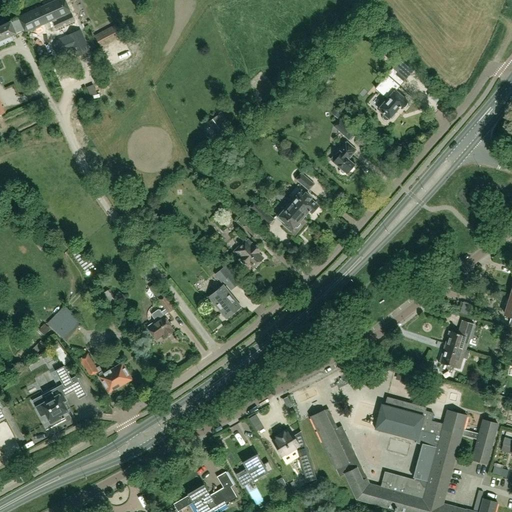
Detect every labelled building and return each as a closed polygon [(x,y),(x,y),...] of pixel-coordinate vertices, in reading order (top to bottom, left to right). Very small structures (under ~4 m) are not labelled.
[(89,50),(80,30),(79,28),(66,0),(58,0),(19,18),(25,32),(53,20),(59,32),(65,29),(68,35),(57,40),(53,46),(57,54),(64,54),(69,48),(72,47),(76,57),(89,50)] [(0,45),(14,40),(12,36),(15,34),(16,34),(11,21),(6,23),(2,22),(0,22),(0,45)] [(116,25),(95,37),(102,49),(123,38),(116,25)] [(401,61),(389,50),(383,57),(395,68),(401,61)] [(406,104),(406,103),(407,101),(395,91),(379,110),(384,114),(383,117),(384,119),(387,120),(389,119),(394,114),(393,113),(398,108),(399,108),(400,107),(401,109),(402,107),(404,107),(406,104)] [(216,116),(208,122),(218,135),(226,130),(216,116)] [(334,125),(343,134),(349,140),(356,132),(340,118),(334,125)] [(356,166),(348,159),(356,150),(347,142),(335,155),(335,154),(331,159),(341,168),(341,171),(343,174),(347,172),(347,173),(350,171),(351,171),(356,166)] [(315,184),(302,173),(297,179),(309,190),(315,184)] [(285,198),(277,190),(274,194),(282,202),(285,198)] [(318,206),(310,199),(311,198),(302,190),(291,203),(290,201),(288,204),(303,217),(307,212),(310,211),(312,213),(318,206)] [(270,214),(266,210),(265,211),(255,202),(250,208),(269,225),(274,220),(269,215),(270,214)] [(299,222),(303,217),(288,204),(277,216),(285,222),(283,224),(291,231),(294,228),(297,228),(300,224),(299,222)] [(259,232),(249,221),(243,215),(238,220),(254,237),(259,232)] [(234,231),(229,233),(227,229),(218,233),(225,248),(238,242),(234,231)] [(258,253),(261,250),(254,244),(254,245),(249,240),(246,242),(246,241),(235,252),(241,258),(240,258),(248,265),(250,263),(254,268),(264,259),(258,253)] [(223,282),(230,290),(239,284),(225,266),(215,275),(221,283),(223,282)] [(162,294),(154,284),(149,289),(156,298),(162,294)] [(241,307),(224,285),(208,297),(226,319),(241,307)] [(174,309),(165,296),(158,300),(167,314),(174,309)] [(81,323),(75,317),(64,307),(47,324),(63,341),(81,323)] [(172,329),(164,317),(148,328),(156,340),(164,335),(166,337),(173,332),(171,329),(172,329)] [(451,331),(448,341),(467,346),(474,324),(464,321),(460,334),(451,331)] [(44,324),(39,330),(44,335),(50,329),(44,324)] [(467,346),(448,341),(441,363),(460,369),(463,358),(467,359),(470,351),(466,350),(467,346)] [(59,351),(58,352),(55,350),(52,354),(63,364),(68,359),(59,351)] [(131,380),(123,365),(109,373),(107,370),(103,371),(100,366),(97,368),(89,353),(79,358),(85,367),(86,367),(91,376),(98,372),(109,391),(117,387),(118,388),(121,387),(121,385),(131,380)] [(430,374),(434,363),(427,361),(424,372),(430,374)] [(73,382),(64,366),(55,371),(64,388),(74,382),(73,382)] [(67,411),(63,403),(62,402),(65,400),(62,394),(55,397),(52,391),(34,401),(35,404),(35,403),(41,414),(45,412),(49,420),(51,423),(60,418),(58,415),(67,411)] [(499,418),(501,402),(461,396),(458,411),(499,418)] [(460,508),(443,504),(445,496),(446,492),(455,459),(461,435),(477,440),(472,460),(487,464),(498,424),(483,420),(479,434),(463,429),(467,415),(448,410),(447,411),(443,424),(431,421),(433,414),(433,413),(425,411),(425,408),(426,408),(417,405),(418,402),(414,401),(413,401),(414,401),(413,404),(387,397),(387,398),(385,405),(381,404),(375,429),(416,440),(415,444),(415,445),(421,447),(414,473),(415,473),(414,479),(384,471),(384,472),(380,487),(369,484),(342,426),(337,428),(328,409),(324,411),(324,410),(310,416),(335,470),(336,469),(339,476),(344,474),(355,499),(404,511),(494,511),(497,502),(483,499),(479,511),(475,511),(467,510),(466,510),(460,508)] [(301,432),(294,436),(290,430),(284,434),(283,432),(277,436),(278,438),(273,441),(282,456),(297,447),(299,445),(302,454),(299,455),(307,480),(315,478),(316,479),(316,478),(301,432)] [(220,438),(215,441),(220,450),(225,447),(220,438)] [(511,454),(511,440),(504,438),(502,444),(511,446),(511,454),(511,455),(511,454)] [(258,453),(255,455),(242,462),(246,468),(236,474),(242,486),(243,486),(242,483),(251,478),(253,480),(273,469),(268,461),(263,464),(258,453)] [(391,460),(402,464),(404,458),(393,454),(391,460)] [(210,495),(208,491),(207,489),(204,484),(187,494),(188,495),(173,504),(178,511),(193,503),(198,511),(211,511),(226,504),(226,505),(237,498),(231,487),(234,485),(226,472),(217,477),(220,476),(226,486),(214,493),(210,495)] [(277,480),(286,496),(291,493),(282,477),(277,480)]
